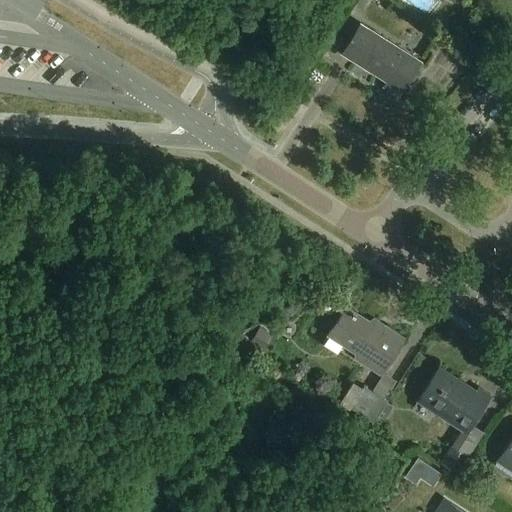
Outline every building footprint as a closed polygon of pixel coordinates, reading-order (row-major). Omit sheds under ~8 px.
[(420,62),(360,24),(342,53),(387,81),(383,86),(399,96),(420,62)] [(337,353),(343,345),(365,359),(362,363),(381,374),(404,339),(386,327),(383,331),(346,307),(323,343),(337,353)] [(252,339),(265,347),(273,335),(259,327),(252,339)] [(472,424),(491,395),(478,387),(476,391),(439,367),(417,401),(463,430),(468,422),(472,424)] [(365,386),(351,408),(373,423),(378,415),(386,402),(388,401),(365,386)] [(392,406),(386,402),(378,415),(384,418),(392,406)] [(511,437),(497,461),(511,470),(511,437)] [(452,444),(438,464),(456,476),(469,456),(452,444)] [(464,511),(444,499),(436,511),(464,511)]
